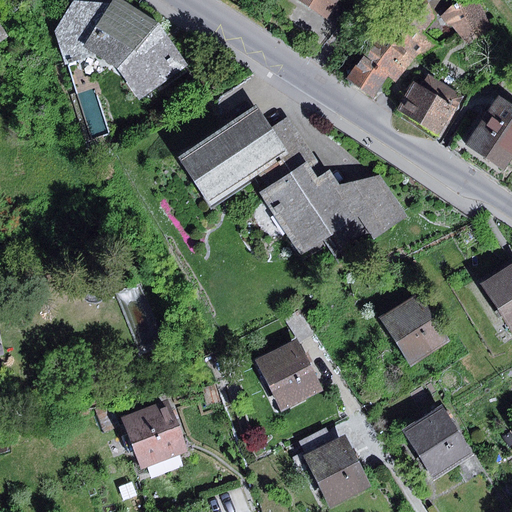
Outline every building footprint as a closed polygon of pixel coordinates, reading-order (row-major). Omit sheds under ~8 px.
[(139,101),(187,66),(158,24),(121,0),(112,0),(111,3),(83,46),(118,67),(139,101)] [(338,0),(297,0),(327,18),(338,0)] [(410,0),(348,79),(374,99),(386,81),(394,87),(418,55),(421,58),(439,45),(424,34),(436,18),(427,0),(410,0)] [(460,0),(457,2),(442,18),(448,26),(483,8),(478,0),(460,0)] [(83,46),(111,3),(74,1),(54,31),(65,65),(79,63),(83,46)] [(494,30),(483,8),(448,26),(459,48),(494,30)] [(0,42),(8,37),(0,24),(0,42)] [(393,111),(437,139),(464,99),(428,76),(421,87),(413,81),(393,111)] [(465,143),(504,170),(511,159),(511,103),(499,95),(465,143)] [(270,126),(256,106),(180,159),(212,206),(248,181),(288,152),(270,126)] [(288,152),(248,181),(301,260),(337,236),(341,243),(375,239),(409,217),(381,175),(340,185),(330,170),(318,178),(311,168),(320,162),(288,114),(270,126),(288,152)] [(511,265),(483,284),(511,331),(511,265)] [(381,319),(411,366),(449,342),(419,295),(381,319)] [(281,411),(320,392),(295,340),(255,360),(281,411)] [(215,386),(202,389),(207,406),(220,402),(215,386)] [(142,470),(189,453),(170,401),(123,419),(142,470)] [(405,433),(434,479),(473,454),(444,408),(405,433)] [(299,441),(307,455),(333,443),(326,428),(299,441)] [(330,507),(373,485),(347,435),(333,443),(307,455),(304,457),(330,507)]
